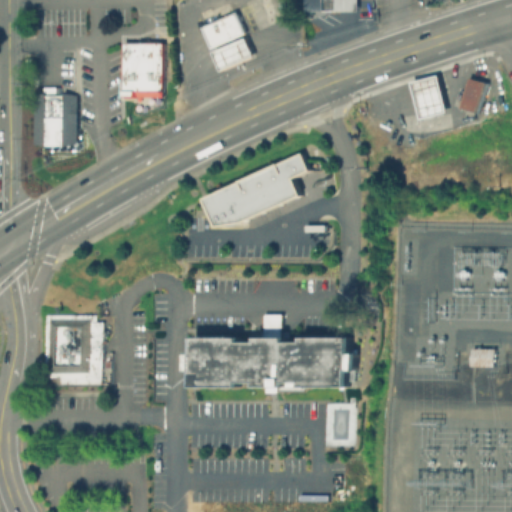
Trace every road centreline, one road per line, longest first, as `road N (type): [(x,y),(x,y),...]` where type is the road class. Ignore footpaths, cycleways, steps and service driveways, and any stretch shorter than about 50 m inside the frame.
road 1 (primary): [(338,75),(499,19)]
road 2 (tertiary): [(6,0),(5,159)]
road 3 (primary): [(18,331),(69,209)]
